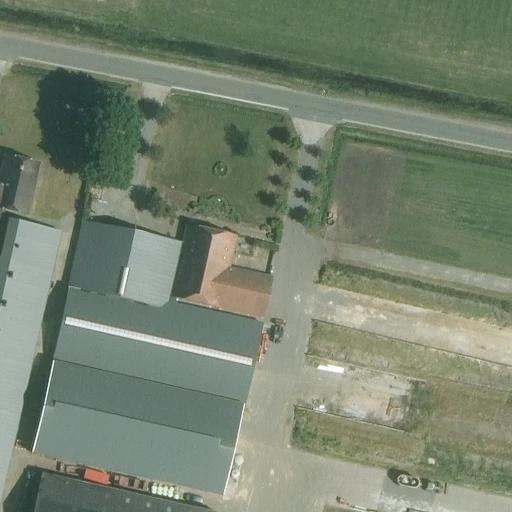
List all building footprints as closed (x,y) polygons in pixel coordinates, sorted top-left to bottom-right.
[(26,215),(38,164),(4,157),(0,172),(0,219),(2,209),(26,215)] [(0,495),(60,232),(8,220),(0,254),(0,495)] [(81,223),(51,364),(242,406),(261,324),(174,304),(175,298),(263,318),(272,278),(228,268),(235,237),(185,226),(181,244),(179,244),(81,223)] [(444,341),(448,327),(426,320),(422,334),(444,341)] [(31,454),(222,496),(242,406),(51,364),(31,454)] [(408,379),(404,394),(447,404),(450,389),(408,379)] [(376,475),(376,466),(361,466),(361,462),(339,463),(339,477),(376,475)] [(204,511),(40,476),(31,511),(204,511)]
